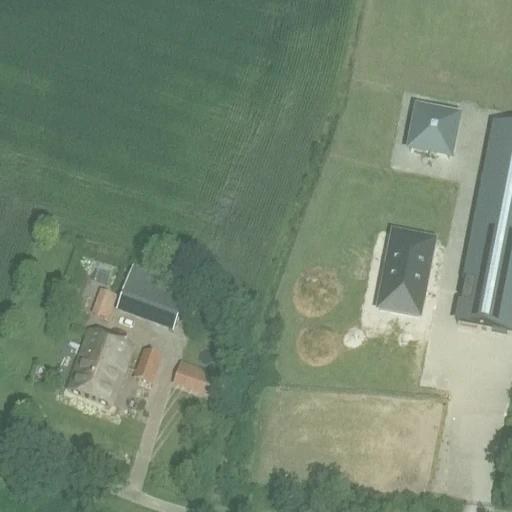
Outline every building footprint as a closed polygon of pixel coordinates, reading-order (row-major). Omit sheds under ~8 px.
[(511,333),(511,128),(496,125),(458,323),(511,333)] [(418,321),(434,243),(391,234),(375,312),(418,321)] [(115,315),(172,335),(190,290),(133,268),(115,315)] [(111,408),(132,348),(89,333),(68,393),(111,408)] [(162,359),(142,352),(133,380),(152,387),(162,359)] [(174,368),(170,388),(192,392),(196,372),(174,368)] [(211,376),(201,372),(195,392),(205,395),(211,376)] [(458,399),(458,442),(491,442),(491,400),(458,399)] [(468,444),(470,458),(491,454),(489,441),(468,444)]
